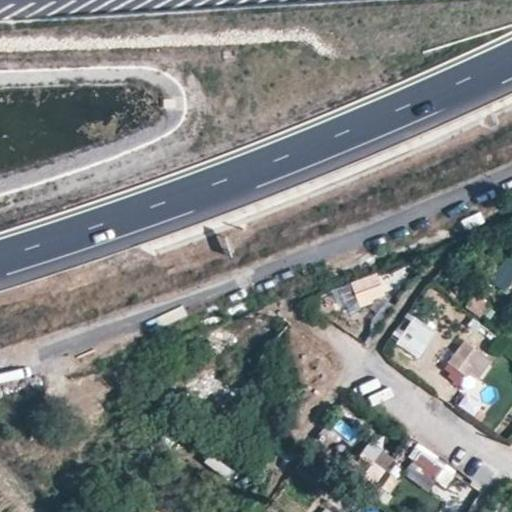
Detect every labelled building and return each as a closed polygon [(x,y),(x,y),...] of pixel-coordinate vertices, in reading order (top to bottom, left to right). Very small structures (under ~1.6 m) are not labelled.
[(500,288),(503,284),(511,271),(511,270),(505,264),(492,282),(500,288)] [(511,290),(511,271),(503,284),(511,290)] [(378,274),(352,282),(359,304),(385,295),(378,274)] [(466,305),(480,316),(487,306),(473,296),(466,305)] [(421,358),(438,331),(408,312),(391,339),(421,358)] [(464,362),(474,348),(463,340),(454,354),(464,362)] [(483,354),(474,348),(464,362),(474,368),(483,354)] [(464,362),(454,354),(447,363),(458,371),(464,362)] [(491,360),(483,354),(474,368),(481,374),(491,360)] [(474,368),(464,362),(458,371),(467,377),(474,368)] [(357,393),(377,384),(372,374),(352,383),(357,393)] [(412,461),(437,479),(445,468),(420,450),(412,461)] [(372,468),(382,475),(393,459),(384,453),(372,468)]
